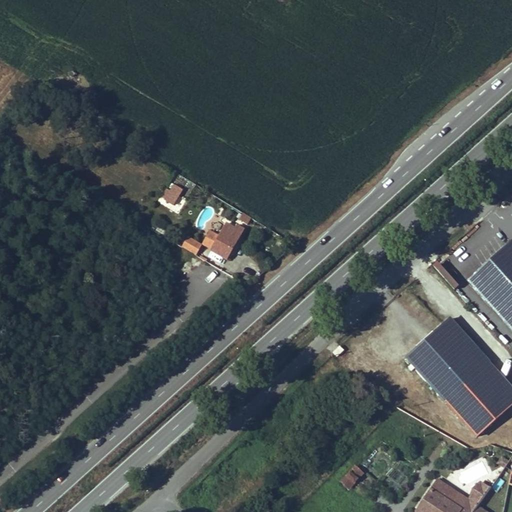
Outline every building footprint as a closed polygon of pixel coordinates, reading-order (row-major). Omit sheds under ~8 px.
[(175,205),(183,188),(169,182),(161,198),(175,205)] [(242,213),(239,221),(248,224),(251,216),(242,213)] [(212,252),(229,262),(246,231),(238,227),(236,231),(227,225),(212,252)] [(181,246),(196,255),(202,243),(188,235),(181,246)] [(496,299),(511,284),(511,256),(505,249),(468,283),(489,305),(496,299)] [(438,260),(432,265),(453,289),(459,284),(438,260)] [(511,284),(496,299),(511,316),(511,284)] [(411,365),(476,437),(511,405),(511,401),(468,353),(475,347),(451,320),(406,360),(407,361),(405,363),(409,367),(411,365)] [(356,467),(342,482),(349,489),(354,483),(363,473),(358,470),(356,467)] [(492,488),(497,491),(504,481),(499,478),(492,488)] [(416,511),(417,511),(461,511),(469,501),(437,480),(416,511)] [(480,483),(469,501),(478,508),(487,487),(480,483)] [(461,511),(475,511),(478,508),(469,501),(461,511)]
